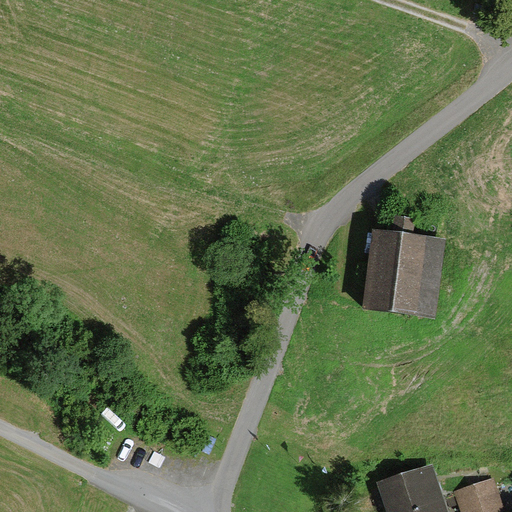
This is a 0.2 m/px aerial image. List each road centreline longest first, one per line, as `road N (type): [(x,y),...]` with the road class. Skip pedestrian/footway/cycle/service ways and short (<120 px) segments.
road 1 (unclassified): [(217,511),(322,229),(511,70)]
road 2 (unclassified): [(180,511),(0,429)]
